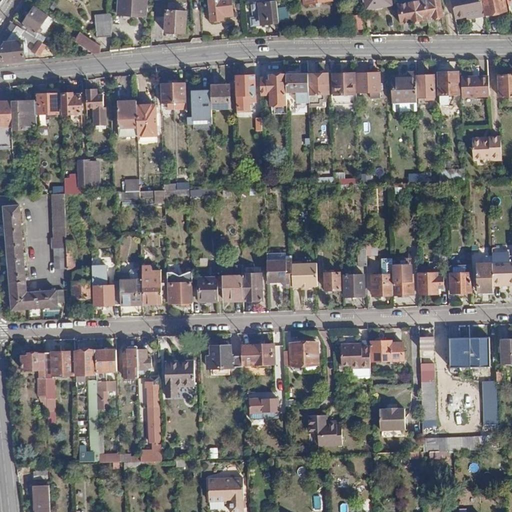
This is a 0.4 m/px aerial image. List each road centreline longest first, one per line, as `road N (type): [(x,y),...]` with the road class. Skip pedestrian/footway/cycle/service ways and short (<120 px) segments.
road 1 (tertiary): [(511,45),(259,49),(0,75)]
road 2 (residential): [(511,313),(0,330)]
